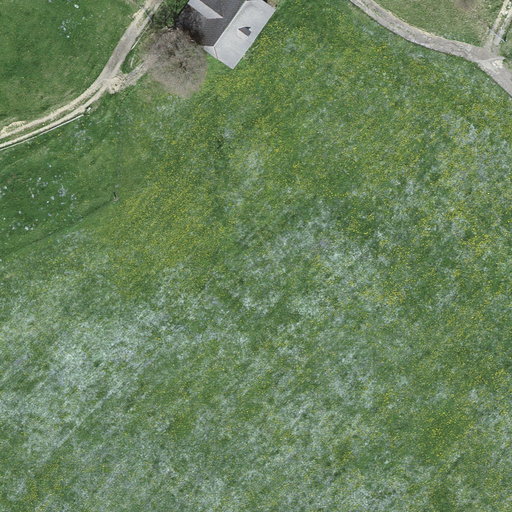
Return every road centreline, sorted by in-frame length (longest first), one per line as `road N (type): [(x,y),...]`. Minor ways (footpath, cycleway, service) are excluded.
road 1 (track): [(0,146),(90,103),(158,0)]
road 2 (track): [(358,0),(421,41),(488,57)]
